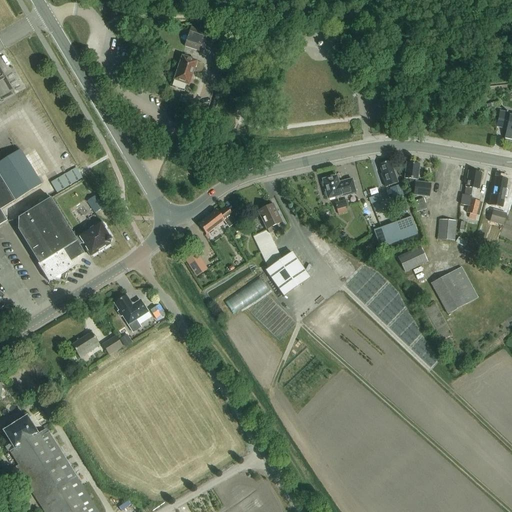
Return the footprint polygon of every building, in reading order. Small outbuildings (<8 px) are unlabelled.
[(201,46),(203,47),(206,38),(204,38),(205,33),(191,28),(185,47),(199,51),(201,46)] [(224,54),(215,51),(209,68),(219,71),(224,54)] [(182,57),(176,77),(174,80),(189,85),(197,62),(182,57)] [(504,140),(511,141),(511,116),(509,116),(510,113),(500,111),(496,128),(506,130),(504,140)] [(0,225),(7,221),(0,210),(42,185),(20,150),(0,162),(0,225)] [(381,175),(386,188),(397,184),(390,161),(379,165),(382,174),(381,175)] [(414,188),(413,196),(430,198),(431,185),(416,183),(416,181),(417,181),(419,165),(407,163),(405,179),(410,180),(409,188),(414,188)] [(51,183),(57,195),(83,179),(76,168),(51,183)] [(479,190),(482,174),(468,172),(464,197),(463,196),(461,206),(469,208),(468,214),(469,214),(468,218),(475,220),(476,215),(478,216),(481,202),(470,200),(472,188),(479,190)] [(336,177),(333,176),(330,177),(329,178),(322,180),(328,200),(342,196),(342,197),(356,193),(352,180),(339,183),(337,176),(336,177)] [(504,197),(506,198),(508,191),(506,189),(507,180),(496,178),(494,187),(492,189),(489,205),(502,208),(504,197)] [(404,196),(400,185),(389,189),(393,200),(404,196)] [(104,207),(96,196),(87,202),(95,213),(104,207)] [(18,219),(18,230),(49,280),(52,279),(60,280),(61,278),(62,272),(67,269),(73,265),(71,263),(86,253),(81,245),(83,244),(91,257),(111,244),(113,241),(102,223),(76,239),(56,206),(51,198),(18,219)] [(427,209),(424,198),(413,202),(417,212),(427,209)] [(335,203),(337,210),(347,207),(345,201),(335,203)] [(259,211),(258,212),(269,234),(277,230),(275,226),(282,223),(273,204),(265,208),(263,207),(260,209),(259,211)] [(217,211),(199,225),(207,235),(224,222),(230,229),(238,223),(232,215),(226,207),(219,213),(217,211)] [(494,209),(490,222),(503,226),(506,213),(494,209)] [(412,216),(374,229),(380,246),(418,234),(412,216)] [(439,220),(438,238),(437,240),(455,241),(456,221),(439,220)] [(253,237),(265,264),(280,257),(269,234),(267,231),(253,237)] [(325,256),(345,280),(357,270),(337,246),(325,256)] [(405,273),(428,263),(421,247),(398,258),(405,273)] [(195,252),(185,258),(196,277),(207,270),(195,252)] [(265,271),(284,297),(309,278),(291,253),(282,260),(277,263),(265,271)] [(447,315),(478,298),(462,268),(431,284),(447,315)] [(226,299),(233,312),(270,293),(264,280),(226,299)] [(118,302),(114,304),(119,312),(118,312),(121,317),(122,316),(128,326),(133,334),(141,328),(139,325),(136,321),(148,313),(141,301),(134,306),(135,306),(134,307),(132,306),(131,306),(132,305),(126,296),(122,299),(122,298),(121,298),(118,300),(117,301),(118,302)] [(92,334),(72,346),(80,359),(100,346),(92,334)] [(125,347),(132,343),(126,335),(120,339),(125,347)] [(117,337),(114,339),(102,346),(109,357),(124,348),(117,337)] [(27,418),(16,424),(4,432),(15,450),(10,453),(19,467),(17,468),(22,476),(22,477),(43,511),(97,511),(46,429),(37,434),(27,418)]
